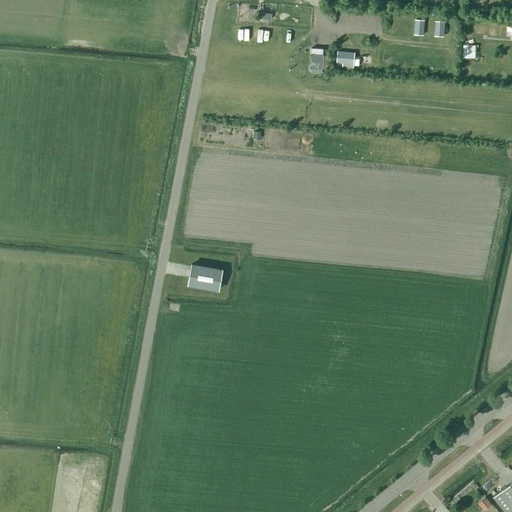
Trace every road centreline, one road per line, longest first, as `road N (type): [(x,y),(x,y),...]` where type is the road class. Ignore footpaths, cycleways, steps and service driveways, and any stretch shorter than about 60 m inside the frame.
road 1 (unclassified): [(115,511),(211,0)]
road 2 (unclassified): [(368,511),(511,396)]
